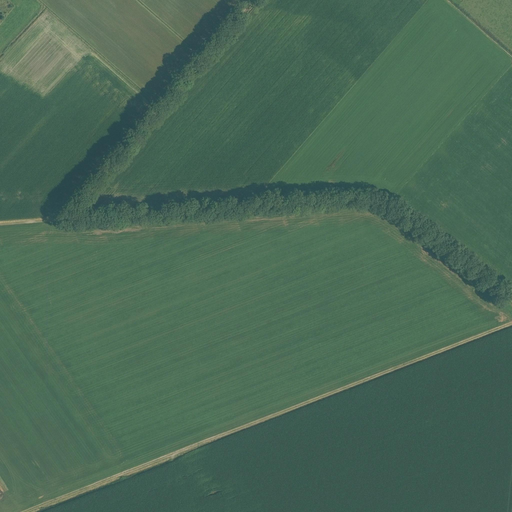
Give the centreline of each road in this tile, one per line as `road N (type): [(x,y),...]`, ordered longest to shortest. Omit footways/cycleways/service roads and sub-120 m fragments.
road 1 (track): [(511,323),(23,511)]
road 2 (track): [(511,300),(382,200),(64,218)]
road 3 (track): [(64,218),(252,0)]
